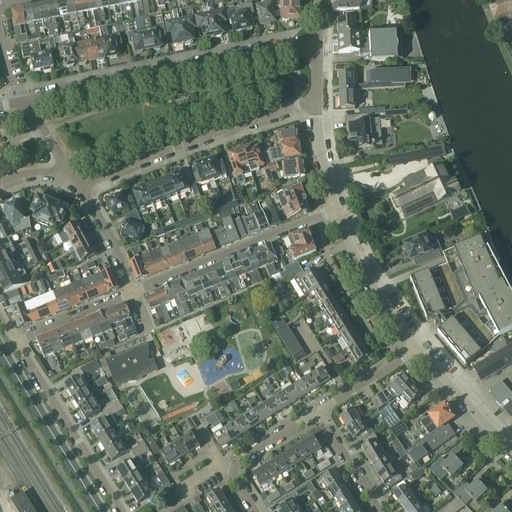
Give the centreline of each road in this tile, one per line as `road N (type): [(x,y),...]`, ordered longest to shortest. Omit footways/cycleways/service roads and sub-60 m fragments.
road 1 (residential): [(21,102),(273,46),(316,46)]
road 2 (residential): [(81,187),(177,145),(316,100)]
road 3 (residential): [(132,292),(334,210)]
road 4 (residential): [(121,511),(15,342)]
road 5 (secondary): [(100,511),(0,350)]
road 6 (residential): [(416,349),(374,291),(334,210)]
road 7 (residential): [(511,452),(416,349)]
road 8 (residential): [(15,342),(132,292)]
